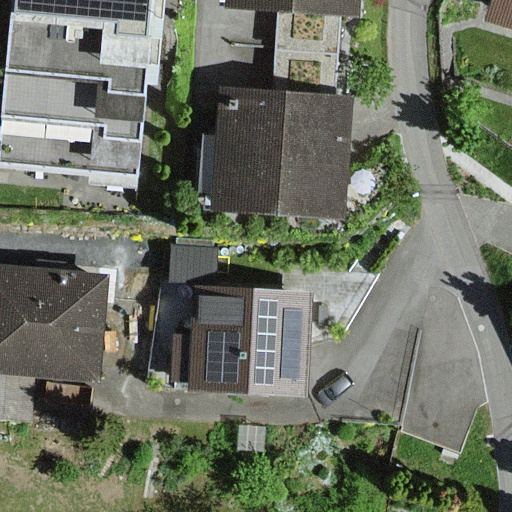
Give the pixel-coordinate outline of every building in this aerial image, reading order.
[(157,0),(13,0),(13,11),(121,21),(119,37),(154,40),(157,0)] [(362,0),(228,0),(228,9),(279,12),(276,51),(338,55),(341,17),(362,18),(362,0)] [(511,0),(493,0),(487,22),(511,29),(511,0)] [(121,21),(13,11),(8,72),(111,81),(110,95),(148,98),(154,40),(119,37),(121,21)] [(223,87),(215,211),(349,219),(357,95),(336,94),(338,55),(276,51),(274,91),(223,87)] [(111,81),(8,72),(4,115),(107,124),(106,138),(144,142),(148,98),(110,95),(111,81)] [(107,124),(4,115),(0,156),(0,165),(140,179),(144,142),(106,138),(107,124)] [(220,248),(173,246),(171,283),(218,285),(220,248)] [(111,276),(0,266),(0,421),(32,425),(36,379),(102,384),(111,276)] [(314,293),(194,285),(191,336),(174,335),(171,382),(188,383),(187,392),(307,400),(314,293)]
